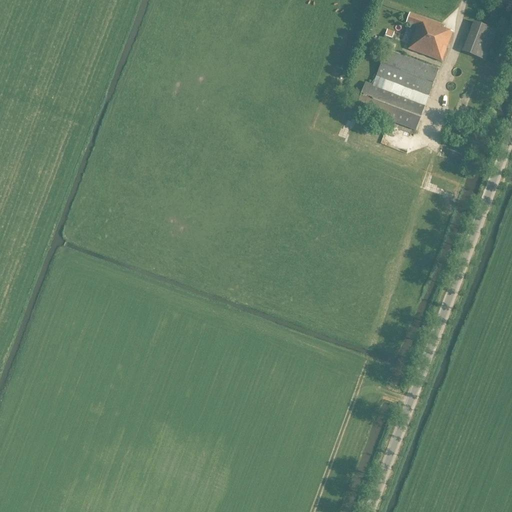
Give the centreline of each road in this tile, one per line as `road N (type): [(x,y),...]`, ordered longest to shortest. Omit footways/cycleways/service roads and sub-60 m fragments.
road 1 (unclassified): [(370,511),(511,131)]
road 2 (track): [(359,383),(435,153),(431,121),(454,50)]
road 3 (track): [(312,511),(359,383)]
